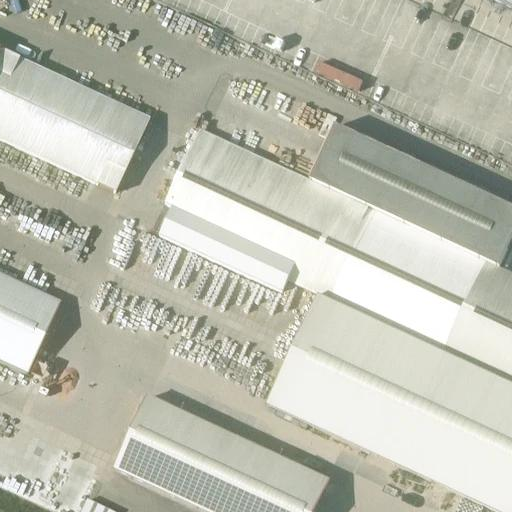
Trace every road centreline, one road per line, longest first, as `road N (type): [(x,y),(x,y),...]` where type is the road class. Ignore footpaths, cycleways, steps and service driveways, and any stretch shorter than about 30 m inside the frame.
road 1 (unknown): [(186,96),(225,62),(268,68),(511,189)]
road 2 (unknown): [(362,511),(344,467),(206,392),(96,350)]
road 3 (unknown): [(0,19),(186,96)]
road 4 (unknown): [(98,264),(275,345)]
road 5 (unknown): [(115,231),(186,96)]
road 6 (unknown): [(115,231),(0,179)]
